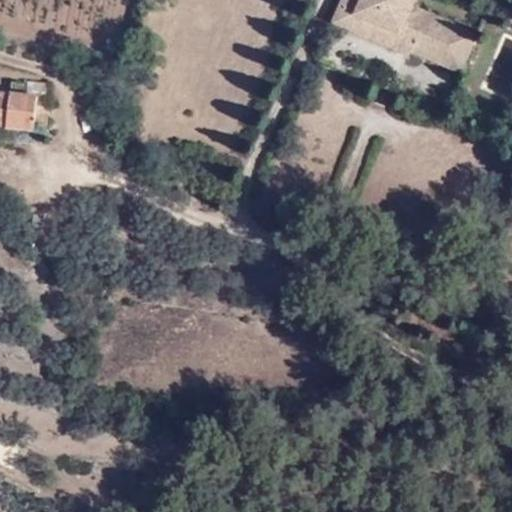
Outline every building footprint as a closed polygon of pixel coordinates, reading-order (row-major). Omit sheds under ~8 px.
[(352,0),(342,25),(414,55),(418,46),(461,63),(475,30),(419,7),(421,0),(352,0)] [(123,74),(125,63),(112,61),(111,73),(123,74)] [(11,93),(0,92),(0,127),(36,131),(37,124),(52,125),(53,97),(25,95),(25,83),(12,82),(11,93)] [(185,181),(181,201),(210,207),(217,188),(185,181)] [(248,196),(218,186),(217,188),(210,207),(208,212),(239,221),(248,196)]
